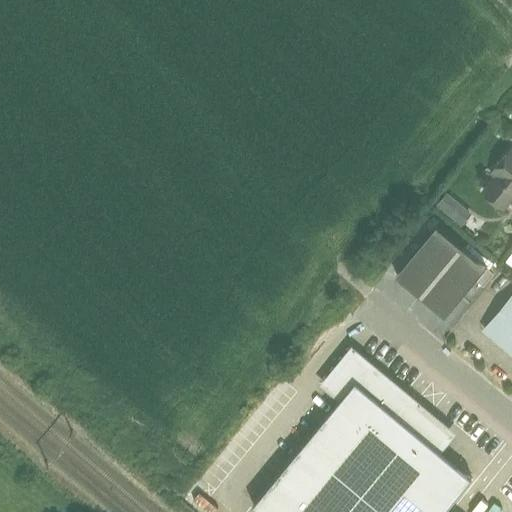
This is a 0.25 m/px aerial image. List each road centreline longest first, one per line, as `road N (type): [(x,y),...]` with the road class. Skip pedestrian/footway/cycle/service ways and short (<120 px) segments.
road 1 (unknown): [(377,314),(216,511)]
road 2 (unclassified): [(511,422),(377,314)]
